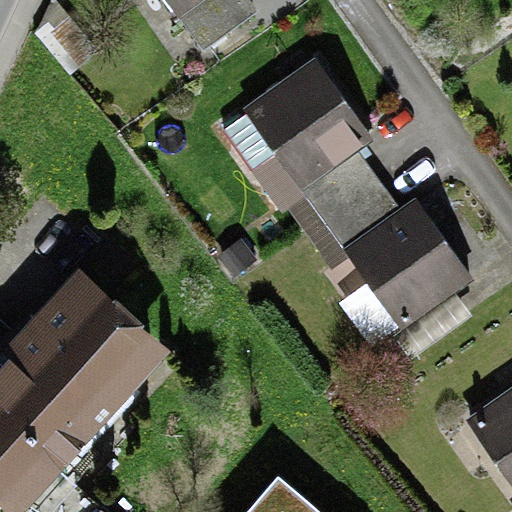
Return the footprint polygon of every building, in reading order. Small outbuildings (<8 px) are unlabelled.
[(168,0),(203,48),(253,12),(244,0),(168,0)] [(411,205),(402,212),(354,146),(362,140),(369,135),(316,61),(223,128),(252,169),(276,151),(306,193),(290,205),(333,264),(349,253),(400,324),(469,275),(417,201),(411,205)] [(61,472),(47,459),(149,347),(75,280),(36,324),(28,316),(0,347),(0,485),(14,498),(3,511),(4,511),(96,511),(57,477),(61,472)] [(511,391),(470,422),(511,480),(511,391)] [(323,511),(277,472),(242,511),(323,511)]
